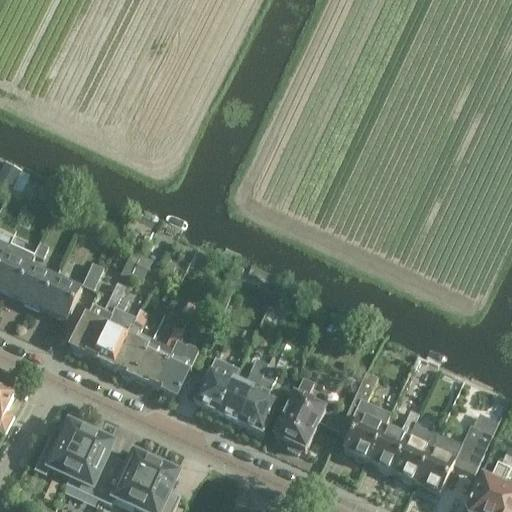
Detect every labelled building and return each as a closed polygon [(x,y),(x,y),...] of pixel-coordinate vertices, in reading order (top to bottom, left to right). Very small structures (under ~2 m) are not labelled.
[(0,192),(7,197),(13,189),(20,176),(5,167),(0,176),(0,192)] [(0,295),(15,302),(29,270),(34,260),(33,260),(0,244),(0,295)] [(40,248),(35,259),(43,263),(48,251),(40,248)] [(81,291),(93,296),(103,273),(91,268),(81,291)] [(39,314),(55,282),(37,274),(29,270),(15,302),(39,314)] [(110,301),(104,313),(92,307),(89,314),(68,352),(69,352),(71,356),(79,360),(83,358),(91,362),(111,318),(112,317),(121,301),(129,283),(125,281),(121,290),(117,288),(110,301)] [(55,282),(39,314),(66,326),(81,294),(55,282)] [(262,290),(255,304),(268,309),(274,296),(262,290)] [(123,317),(127,309),(129,305),(121,301),(112,317),(111,318),(91,362),(112,373),(135,323),(123,317)] [(172,331),(174,332),(164,350),(152,344),(132,383),(133,383),(154,393),(176,346),(177,346),(194,311),(186,307),(172,331)] [(135,323),(112,373),(118,375),(120,380),(128,384),(132,383),(152,344),(138,338),(148,319),(139,315),(135,323)] [(183,349),(177,346),(176,346),(154,393),(161,396),(163,400),(172,404),(175,403),(176,403),(197,356),(196,353),(188,349),(185,350),(183,349)] [(290,351),(282,347),(277,357),(285,361),(290,351)] [(273,358),(267,371),(267,370),(239,430),(261,441),(278,408),(265,402),(278,376),(275,374),(280,362),(273,358)] [(217,420),(232,387),(238,374),(215,362),(208,377),(209,377),(194,409),(217,420)] [(239,430),(267,370),(255,365),(242,392),(232,387),(217,420),(239,430)] [(367,467),(383,434),(382,434),(390,418),(366,407),(378,383),(365,377),(346,417),(354,421),(352,424),(356,426),(342,455),(367,467)] [(302,384),(294,400),(293,400),(273,443),(287,449),(288,455),(297,459),(301,456),(305,457),(325,415),(306,406),(313,389),(302,384)] [(0,436),(4,438),(14,419),(6,415),(13,401),(0,394),(0,436)] [(410,415),(403,429),(412,433),(418,419),(410,415)] [(50,472),(71,482),(93,433),(73,423),(72,427),(69,426),(61,445),(50,440),(34,474),(47,480),(50,472)] [(403,429),(398,441),(383,434),(367,467),(391,478),(406,445),(412,433),(403,429)] [(429,456),(414,489),(439,500),(455,466),(465,470),(481,435),(470,430),(459,451),(453,448),(443,462),(429,456)] [(113,442),(93,433),(71,482),(91,491),(87,499),(100,504),(119,463),(108,458),(114,447),(111,446),(113,442)] [(492,440),(490,439),(481,435),(465,470),(476,475),(492,440)] [(406,445),(391,478),(414,489),(429,456),(406,445)] [(158,463),(146,457),(138,453),(137,457),(134,456),(129,468),(119,463),(100,504),(112,510),(116,502),(136,511),(158,463)] [(502,492),(510,475),(511,469),(511,454),(507,453),(501,466),(504,467),(502,471),(497,469),(489,486),(481,482),(466,511),(511,511),(511,494),(506,491),(505,493),(502,492)] [(178,472),(158,463),(136,511),(175,511),(181,501),(170,496),(179,477),(176,476),(178,472)] [(18,499),(11,511),(12,511),(34,511),(36,509),(18,499)]
